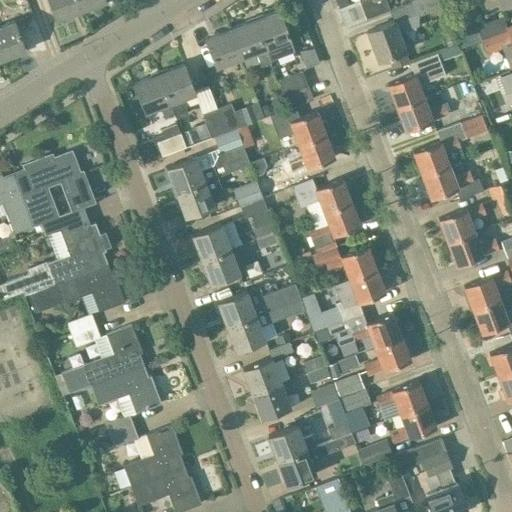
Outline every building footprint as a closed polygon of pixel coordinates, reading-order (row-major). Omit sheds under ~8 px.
[(48,0),(56,20),(82,10),(78,0),(48,0)] [(78,0),(82,10),(106,1),(105,0),(78,0)] [(389,10),(389,9),(385,0),(360,0),(359,1),(365,19),(389,10)] [(441,0),(413,0),(417,14),(418,15),(444,6),(441,0)] [(511,0),(478,0),(484,15),(504,7),(504,6),(511,2),(511,0)] [(288,19),(298,16),(295,7),(285,11),(288,19)] [(279,10),(254,20),(271,63),(271,62),(270,60),(295,51),(279,10)] [(393,21),(366,31),(377,62),(379,61),(387,58),(391,68),(409,62),(398,33),(399,33),(402,32),(398,20),(398,19),(393,21)] [(478,28),(455,36),(459,47),(482,39),(487,54),(502,48),(509,70),(511,68),(511,26),(508,28),(505,19),(478,28)] [(254,20),(229,29),(240,59),(255,53),(261,66),(271,63),(254,20)] [(0,26),(0,59),(0,60),(26,51),(15,21),(0,26)] [(216,68),(240,59),(229,29),(205,38),(216,68)] [(415,73),(388,84),(397,108),(424,97),(419,83),(444,74),(440,61),(437,53),(411,62),(415,73)] [(185,65),(159,74),(174,114),(175,118),(188,113),(182,99),(196,95),(185,65)] [(279,80),(284,95),(308,86),(302,71),(279,80)] [(511,72),(499,77),(506,94),(511,91),(511,72)] [(159,74),(134,83),(145,113),(161,107),(164,117),(174,114),(159,74)] [(308,86),(284,95),(288,107),(289,108),(295,106),(313,99),(308,86)] [(424,97),(397,108),(405,131),(432,120),(432,119),(447,113),(443,103),(429,109),(424,97)] [(231,103),(216,109),(226,132),(236,128),(240,127),(231,103)] [(294,132),(299,144),(326,134),(325,131),(327,130),(329,127),(327,122),(324,120),(321,121),(317,111),(299,117),(295,106),(289,108),(288,107),(275,112),(270,114),(279,137),(294,132)] [(213,137),(226,132),(216,109),(203,114),(211,137),(213,137)] [(460,122),(466,137),(486,130),(481,114),(460,122)] [(162,133),(155,136),(162,156),(185,147),(177,124),(161,130),(162,133)] [(165,167),(175,192),(231,170),(250,163),(249,162),(236,128),(226,132),(213,137),(219,152),(217,153),(213,164),(200,169),(195,156),(165,167)] [(335,157),(326,134),(299,144),(304,156),(287,163),(291,173),(308,166),(309,168),(335,157)] [(413,150),(422,174),(449,164),(445,151),(460,145),(456,134),(413,150)] [(135,142),(141,161),(158,155),(152,136),(135,142)] [(14,175),(34,226),(54,218),(42,187),(62,180),(73,210),(94,202),(82,171),(79,172),(71,150),(53,157),(51,154),(23,164),(26,171),(14,175)] [(454,176),(449,164),(422,174),(431,198),(455,188),(459,199),(482,190),(478,177),(473,179),(470,170),(454,176)] [(507,180),(502,167),(494,169),(499,183),(507,180)] [(13,234),(34,226),(14,175),(3,179),(1,173),(0,173),(0,203),(13,234)] [(217,176),(175,192),(184,217),(214,205),(209,192),(221,188),(217,176)] [(319,199),(324,211),(352,201),(343,178),(315,188),(311,177),(291,185),(299,206),(319,199)] [(233,189),(240,206),(264,198),(263,196),(257,180),(233,189)] [(511,209),(511,193),(507,180),(499,183),(487,187),(492,199),(495,198),(502,214),(511,209)] [(276,191),(263,196),(264,198),(267,208),(268,210),(281,206),(276,191)] [(264,198),(240,206),(244,217),(267,208),(264,198)] [(313,229),(309,231),(314,243),(317,253),(336,245),(333,236),(361,225),(352,201),(324,211),(329,224),(315,229),(313,229)] [(439,218),(448,242),(475,232),(470,218),(486,212),(482,202),(466,209),(466,208),(439,218)] [(23,295),(28,293),(103,264),(99,253),(106,251),(105,248),(111,246),(105,231),(99,233),(95,223),(84,227),(78,209),(54,218),(40,224),(45,234),(58,229),(67,256),(48,263),(46,260),(29,266),(29,268),(27,269),(28,272),(0,283),(0,291),(3,298),(22,291),(23,295)] [(256,238),(276,230),(273,220),(252,227),(256,238)] [(201,259),(230,248),(220,223),(191,234),(201,259)] [(276,230),(256,238),(262,255),(280,249),(277,241),(280,240),(276,230)] [(475,232),(448,242),(457,266),(484,255),(484,254),(500,247),(496,237),(479,244),(475,232)] [(511,236),(500,241),(506,258),(511,255),(511,236)] [(345,266),(349,278),(350,279),(377,268),(368,245),(340,256),(336,245),(312,255),(318,267),(326,264),(329,271),(345,266)] [(285,249),(289,261),(302,256),(299,250),(291,246),(285,249)] [(240,272),(230,248),(201,259),(210,283),(240,272)] [(103,264),(28,293),(35,311),(62,301),(92,290),(99,310),(125,301),(114,273),(107,275),(103,264)] [(333,284),(341,308),(359,302),(386,292),(377,268),(350,279),(349,278),(333,284)] [(464,285),(474,310),(501,299),(495,285),(511,279),(508,269),(491,276),(491,275),(464,285)] [(217,301),(226,326),(302,297),(301,296),(300,297),(295,283),(261,295),(263,301),(252,305),(247,290),(217,301)] [(302,297),(226,326),(236,350),(265,339),(260,325),(306,308),(302,297)] [(501,299),(474,310),(482,333),(510,322),(509,321),(511,320),(511,308),(505,311),(501,299)] [(326,325),(340,320),(336,307),(310,317),(314,330),(326,325)] [(371,333),(376,346),(403,336),(394,312),(366,323),(362,312),(326,325),(330,337),(335,335),(338,345),(371,333)] [(66,322),(71,334),(95,325),(91,313),(66,322)] [(99,336),(95,325),(71,334),(75,346),(94,339),(101,357),(54,375),(62,394),(90,383),(90,384),(139,366),(134,354),(142,352),(132,325),(99,336)] [(288,341),(289,341),(286,333),(276,337),(279,345),(288,341)] [(403,336),(376,346),(380,358),(365,364),(369,375),(385,369),(386,370),(412,360),(403,336)] [(279,345),(268,349),(271,358),(292,350),(288,341),(279,345)] [(511,344),(490,352),(500,377),(511,372),(511,344)] [(303,362),(307,372),(325,365),(321,355),(303,362)] [(327,366),(332,378),(341,375),(336,362),(327,366)] [(253,399),(283,387),(273,363),(244,373),(253,399)] [(329,376),(325,365),(307,372),(310,382),(329,376)] [(139,366),(90,384),(98,404),(128,393),(136,412),(161,402),(150,375),(143,377),(139,366)] [(363,387),(357,372),(333,382),(339,397),(363,387)] [(511,372),(500,377),(508,399),(511,397),(511,372)] [(397,401),(401,414),(428,404),(420,380),(393,390),(393,391),(377,396),(381,406),(397,401)] [(338,398),(332,382),(309,391),(315,407),(338,398)] [(283,387),(253,399),(263,424),(292,413),(283,387)] [(365,388),(341,397),(346,411),(362,406),(371,402),(365,388)] [(428,404),(401,414),(406,426),(390,431),(394,443),(410,436),(412,438),(437,427),(428,404)] [(105,424),(88,431),(90,435),(93,442),(109,436),(134,426),(129,414),(104,422),(105,424)] [(332,440),(351,433),(347,422),(328,429),(332,440)] [(131,484),(131,485),(180,467),(176,455),(183,452),(172,424),(146,434),(153,454),(124,465),(124,466),(113,471),(119,488),(131,484)] [(316,446),(316,445),(311,433),(302,436),(298,424),(268,435),(278,460),(316,446)] [(138,437),(134,426),(109,436),(113,446),(138,437)] [(336,449),(354,442),(351,433),(332,440),(336,449)] [(451,467),(441,437),(411,448),(416,462),(424,459),(430,474),(437,471),(443,487),(428,493),(433,507),(434,511),(459,511),(467,509),(457,482),(456,483),(449,466),(451,467)] [(511,437),(502,441),(506,451),(511,448),(511,437)] [(317,446),(278,460),(287,485),(317,473),(312,461),(323,457),(324,453),(320,444),(316,445),(317,446)] [(180,467),(131,485),(138,505),(169,494),(176,511),(179,511),(202,503),(191,475),(184,477),(180,467)] [(409,495),(400,470),(385,475),(392,493),(375,499),(379,509),(369,511),(396,511),(392,502),(409,495)] [(0,511),(10,511),(17,510),(4,477),(0,478),(0,511)] [(349,511),(337,477),(315,485),(324,511),(349,511)]
